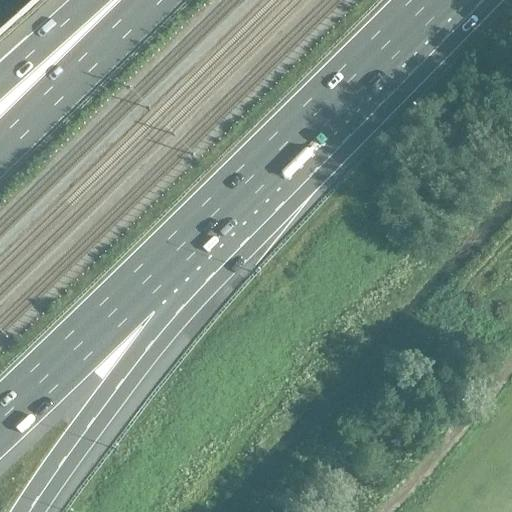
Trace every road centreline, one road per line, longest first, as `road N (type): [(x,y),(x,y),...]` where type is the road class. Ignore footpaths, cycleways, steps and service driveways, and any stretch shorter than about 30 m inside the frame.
road 1 (motorway): [(136,289),(428,0)]
road 2 (motorway): [(29,511),(116,390),(136,289)]
road 3 (motorway): [(150,0),(0,145)]
road 4 (motorway): [(0,419),(136,289)]
road 5 (motorway): [(123,0),(0,87)]
